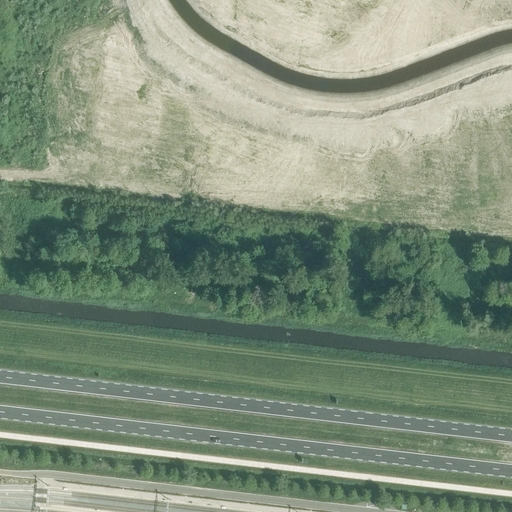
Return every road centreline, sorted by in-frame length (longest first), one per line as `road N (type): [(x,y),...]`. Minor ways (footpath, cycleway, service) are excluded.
road 1 (primary): [(511,436),(0,377)]
road 2 (primary): [(0,413),(511,471)]
